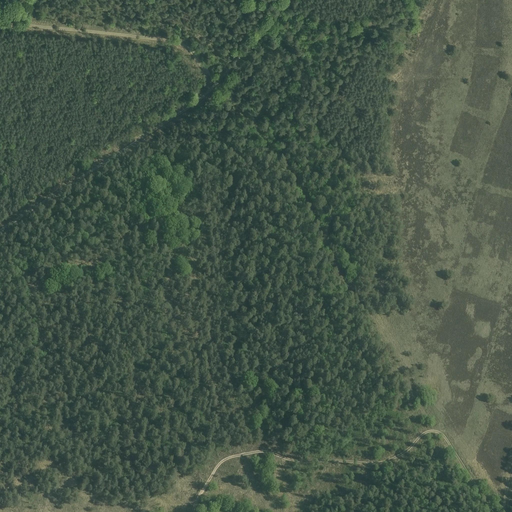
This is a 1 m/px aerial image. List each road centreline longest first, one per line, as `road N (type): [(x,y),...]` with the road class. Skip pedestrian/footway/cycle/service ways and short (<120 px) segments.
road 1 (track): [(192,511),(215,469),(234,455),(266,450),(292,460),(384,462),(428,430),(443,435),(492,511)]
road 2 (track): [(285,0),(201,98),(0,230)]
road 3 (track): [(218,81),(176,42),(0,20)]
